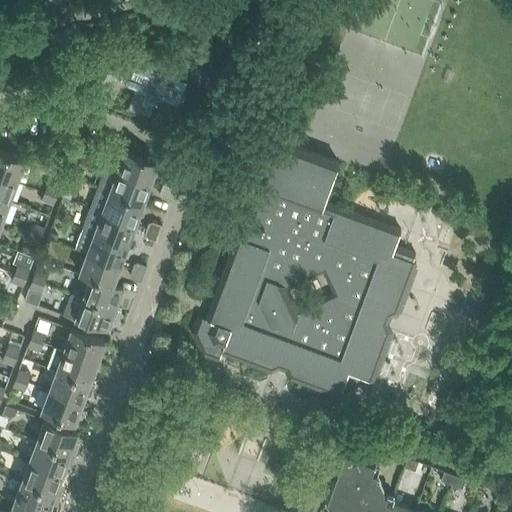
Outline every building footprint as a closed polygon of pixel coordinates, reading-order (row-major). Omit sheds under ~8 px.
[(153,104),(145,125),(169,134),(178,110),(174,109),(176,103),(180,105),(189,81),(165,72),(164,75),(158,73),(159,70),(135,61),(126,85),(147,92),(144,101),(153,104)] [(286,369),(289,376),(339,394),(342,388),(344,389),(364,379),(365,377),(371,380),(390,329),(387,322),(389,315),(397,311),(415,261),(412,260),(415,252),(395,245),(400,229),(323,201),(338,161),(280,140),(256,131),(239,178),(240,179),(232,200),(247,206),(206,318),(198,315),(193,331),(203,353),(218,359),(221,351),(271,369),(278,366),(286,369)] [(0,149),(0,174),(16,180),(24,159),(0,149)] [(124,149),(117,170),(149,183),(157,161),(124,149)] [(105,166),(98,186),(142,203),(149,183),(117,170),(105,166)] [(0,197),(8,200),(16,180),(0,174),(0,197)] [(163,182),(161,187),(174,192),(176,183),(167,180),(163,182)] [(47,182),(44,190),(56,195),(59,187),(47,182)] [(90,207),(101,211),(134,223),(142,203),(98,186),(90,207)] [(161,196),(171,200),(174,192),(161,187),(159,192),(161,196)] [(44,190),(41,198),(53,203),(56,195),(44,190)] [(0,220),(1,221),(8,200),(0,197),(0,220)] [(101,211),(94,232),(127,244),(134,223),(101,211)] [(146,228),(159,232),(161,224),(152,221),(148,222),(146,228)] [(32,223),(29,231),(41,236),(44,228),(32,223)] [(75,248),(86,252),(119,264),(127,244),(94,232),(83,228),(75,248)] [(146,237),(156,240),(159,232),(146,228),(144,233),(146,237)] [(41,236),(29,231),(26,239),(38,244),(41,236)] [(79,273),(90,277),(112,285),(112,284),(119,264),(86,252),(79,273)] [(131,269),(143,273),(146,265),(137,262),(133,263),(131,269)] [(17,264),(14,272),(26,277),(29,268),(17,264)] [(143,273),(131,269),(129,274),(131,278),(141,281),(143,273)] [(35,270),(31,279),(44,283),(47,275),(35,270)] [(26,277),(14,272),(11,280),(23,285),(26,277)] [(90,277),(83,297),(115,309),(123,288),(112,284),(112,285),(90,277)] [(44,283),(31,279),(29,287),(41,291),(44,283)] [(83,297),(71,293),(63,314),(107,331),(115,309),(83,297)] [(71,328),(63,349),(96,361),(104,340),(71,328)] [(30,337),(42,341),(45,333),(33,329),(30,337)] [(30,337),(27,345),(39,350),(42,341),(30,337)] [(4,352),(16,356),(19,348),(7,343),(4,352)] [(63,349),(56,369),(89,382),(96,361),(63,349)] [(16,356),(4,352),(1,360),(13,364),(16,356)] [(15,377),(27,382),(30,374),(18,369),(15,377)] [(56,369),(48,390),(81,402),(83,396),(86,397),(92,396),(96,384),(89,382),(56,369)] [(27,382),(15,377),(12,385),(24,390),(27,382)] [(81,402),(48,390),(41,411),(73,423),(81,402)] [(5,404),(2,412),(11,416),(15,414),(17,408),(5,404)] [(44,419),(36,440),(74,454),(76,447),(74,443),(73,443),(77,431),(44,419)] [(387,511),(391,500),(384,497),(386,491),(377,489),(373,479),(376,471),(370,469),(373,460),(364,457),(368,445),(344,436),(335,462),(338,463),(322,508),(331,511),(387,511)] [(36,440),(29,460),(62,472),(66,461),(67,462),(71,460),(74,454),(36,440)] [(407,457),(406,459),(403,466),(415,470),(418,461),(407,457)] [(29,460),(21,480),(59,494),(61,488),(59,484),(58,483),(62,472),(29,460)] [(440,480),(451,484),(454,474),(444,470),(440,480)] [(454,474),(451,484),(462,488),(465,478),(454,474)] [(21,480),(14,501),(43,511),(46,511),(51,502),(52,503),(56,501),(59,494),(21,480)] [(497,481),(498,491),(508,490),(507,480),(497,481)] [(508,490),(498,491),(499,501),(509,500),(508,490)] [(414,511),(415,509),(391,500),(387,511),(414,511)] [(0,511),(43,511),(14,501),(10,510),(6,511),(2,511),(0,511)]
